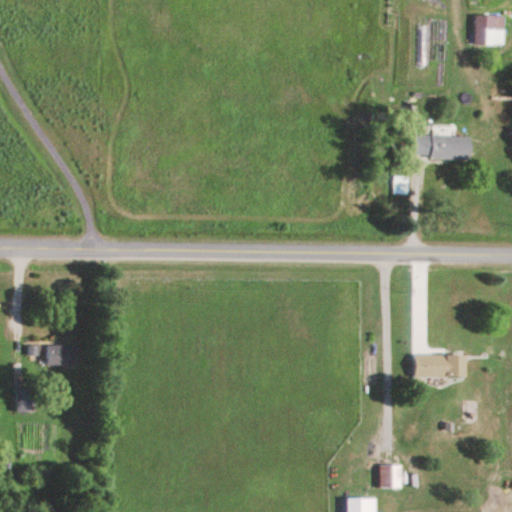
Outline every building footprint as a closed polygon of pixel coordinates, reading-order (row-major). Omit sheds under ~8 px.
[(471,47),(501,47),(501,17),(471,17),(471,47)] [(413,160),(468,161),(468,138),(413,138),(413,160)] [(44,346),(44,366),(76,366),(76,346),(44,346)] [(413,379),(464,379),(464,356),(413,356),(413,379)] [(32,395),(16,395),(16,414),(32,414),(32,395)] [(399,469),(381,469),(381,489),(399,489),(399,469)] [(374,511),(375,500),(345,500),(345,511),(374,511)]
